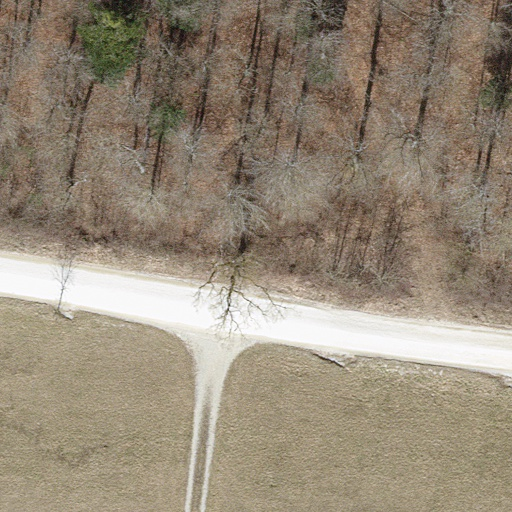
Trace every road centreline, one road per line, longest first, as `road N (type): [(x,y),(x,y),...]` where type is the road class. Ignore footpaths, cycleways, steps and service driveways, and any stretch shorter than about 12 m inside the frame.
road 1 (tertiary): [(511,351),(221,313),(0,273)]
road 2 (track): [(441,343),(418,248),(331,0)]
road 3 (track): [(221,313),(195,511)]
